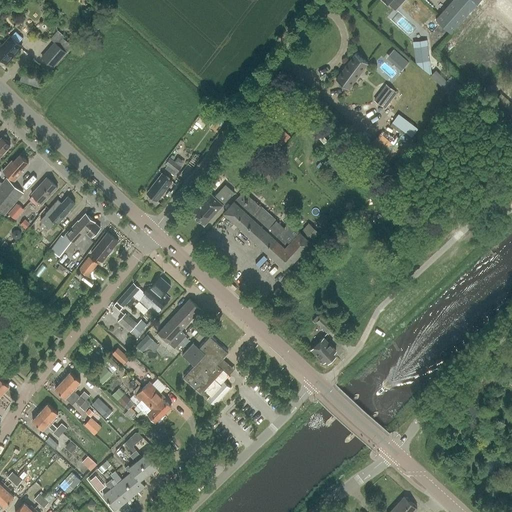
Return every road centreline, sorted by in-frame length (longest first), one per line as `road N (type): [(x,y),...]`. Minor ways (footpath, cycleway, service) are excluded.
road 1 (unclassified): [(156,231),(329,0)]
road 2 (track): [(320,385),(359,348),(380,309),(470,225),(511,203)]
road 3 (residential): [(0,439),(29,390),(145,246)]
road 4 (secondary): [(156,231),(0,89)]
road 5 (unclassified): [(145,246),(0,113)]
road 6 (unclassified): [(395,453),(511,329)]
road 7 (unclassified): [(224,476),(320,385)]
road 8 (secondary): [(320,385),(226,299)]
road 9 (residential): [(224,476),(205,456),(182,454),(141,511)]
